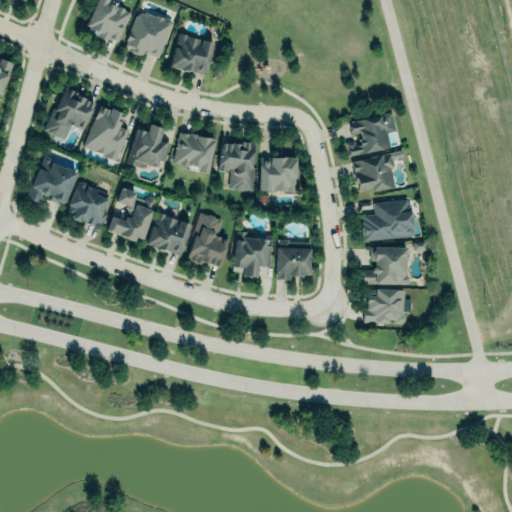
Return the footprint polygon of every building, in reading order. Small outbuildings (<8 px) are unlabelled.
[(94,0),(83,31),(106,40),(106,37),(117,41),(129,11),(109,4),(110,0),(94,0)] [(156,59),(171,22),(137,8),(122,46),(156,59)] [(177,30),(187,32),(186,33),(212,40),(204,73),(192,70),(191,69),(187,68),(186,69),(172,66),(173,65),(168,64),(177,30)] [(0,88),(12,61),(0,56),(0,88)] [(64,84),(79,91),(78,93),(94,100),(81,128),(70,123),(63,138),(56,135),(54,135),(51,134),(48,131),(41,128),(51,105),(54,106),(64,84)] [(98,104),(109,107),(110,105),(122,111),(117,125),(127,128),(115,159),(102,153),(103,152),(81,144),(98,104)] [(347,120),(390,110),(394,128),(386,130),(389,145),(348,154),(345,141),(353,139),(354,143),(359,142),(357,136),(360,136),(359,131),(350,133),(347,120)] [(149,121),(146,130),(136,127),(125,161),(142,167),(144,162),(155,165),(157,158),(163,160),(170,141),(161,138),(161,140),(157,138),(162,126),(149,121)] [(213,138),(177,131),(171,162),(197,167),(196,171),(206,173),(213,138)] [(251,190),(252,142),(218,141),(217,170),(228,171),(227,189),(251,190)] [(349,159),(401,146),(403,155),(393,158),(394,164),(391,168),(395,185),(370,191),(369,187),(357,190),(355,182),(353,182),(350,170),(351,170),(349,159)] [(42,154),(38,165),(37,164),(29,183),(30,184),(25,195),(37,200),(40,192),(41,192),(43,192),(46,191),(50,192),(49,194),(50,194),(49,198),(61,203),(76,169),(63,164),(50,159),(50,158),(49,155),(45,154),(42,154)] [(258,155),(269,155),(269,154),(280,155),(280,154),(284,154),(284,155),(290,155),(290,156),(294,156),(293,190),(283,190),(283,188),(273,187),(273,189),(257,188),(258,155)] [(77,178),(66,202),(65,211),(70,213),(69,216),(78,220),(79,218),(94,224),(100,225),(106,212),(101,210),(109,192),(82,179),(79,179),(77,178)] [(105,231),(142,241),(153,197),(145,195),(144,198),(133,196),(134,191),(119,187),(115,201),(126,205),(122,219),(109,216),(105,231)] [(361,212),(361,218),(360,218),(360,223),(359,223),(360,234),(362,233),(362,240),(414,235),(410,200),(407,201),(407,196),(371,200),(372,211),(361,212)] [(156,209),(190,222),(179,254),(144,241),(156,209)] [(198,210),(186,243),(190,245),(185,257),(200,263),(201,260),(217,265),(226,238),(215,234),(220,219),(213,216),(210,213),(206,213),(198,210)] [(232,266),(241,267),(240,275),(255,276),(256,265),(268,266),(270,238),(246,237),(246,231),(234,230),(232,266)] [(287,240),(309,240),(308,272),(301,272),(301,274),(293,274),(293,272),(288,272),(288,277),(274,276),(275,237),(287,238),(287,240)] [(406,283),(407,246),(370,245),(370,268),(361,268),(361,283),(406,283)] [(403,289),(364,288),(363,321),(392,322),(402,322),(403,310),(409,310),(409,298),(402,298),(403,289)]
